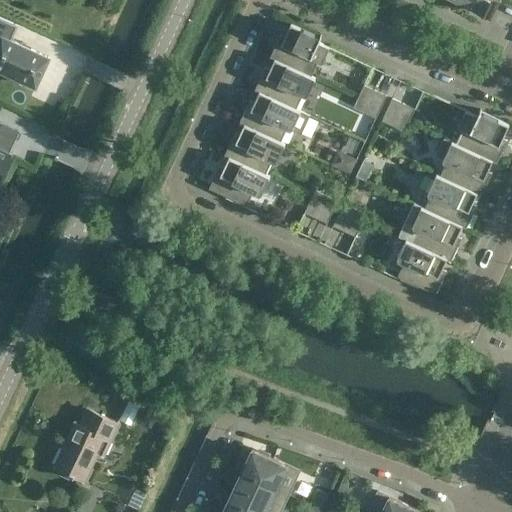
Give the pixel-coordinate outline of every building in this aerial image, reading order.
[(465,0),(463,4),(485,14),(485,12),(484,12),(489,0),(496,0),(501,2),(501,0),(499,0),(465,0)] [(11,39),(18,25),(0,17),(0,36),(1,37),(0,39),(0,69),(3,71),(2,75),(19,83),(21,79),(36,86),(49,57),(11,39)] [(278,40),(270,57),(274,59),(275,58),(311,76),(312,75),(318,61),(322,63),(330,46),(319,41),(322,35),(321,34),(320,36),(291,23),(282,42),(278,40)] [(307,96),(316,77),(312,75),(311,76),(275,58),(274,59),(267,75),(263,73),(255,90),(259,92),(259,91),(296,108),(297,108),(303,94),(307,96)] [(365,112),(375,90),(364,84),(353,107),(365,112)] [(387,95),(375,90),(365,112),(376,118),(387,95)] [(292,128),(301,110),(297,108),(296,108),(259,91),(259,92),(252,108),(247,106),(240,122),(244,124),(281,141),(281,140),(288,127),(292,128)] [(393,125),(404,103),(392,98),(382,120),(393,125)] [(415,108),(404,103),(393,125),(405,131),(415,108)] [(466,110),(466,111),(458,127),(462,129),(456,142),(456,143),(493,160),(492,160),(497,163),(504,146),(500,144),(509,124),(481,111),(481,109),(480,109),(477,115),(466,110)] [(0,122),(0,175),(10,154),(8,153),(0,149),(0,129),(3,124),(0,122)] [(277,161),(285,142),(281,140),(281,141),(244,124),(236,140),(232,138),(224,155),(229,157),(229,156),(266,174),(266,173),(273,159),(277,161)] [(485,176),(492,160),(493,160),(456,143),(456,142),(452,140),(452,141),(444,138),(436,155),(443,158),(443,159),(447,161),(441,175),(440,175),(477,193),(482,195),(489,178),(485,176)] [(331,164),(350,173),(357,158),(338,149),(331,164)] [(261,194),(270,175),(266,173),(266,174),(229,156),(229,157),(221,173),(217,171),(209,187),(247,205),(254,190),(261,194)] [(363,159),(356,176),(366,180),(374,164),(363,159)] [(470,209),(477,193),(440,175),(441,175),(437,173),(428,192),(432,194),(425,208),(462,225),(462,226),(466,228),(474,211),(470,209)] [(316,217),(326,195),(315,190),(305,212),(316,217)] [(338,200),(326,195),(316,217),(327,223),(338,200)] [(344,231),(355,208),(343,203),(333,225),(344,231)] [(455,242),(462,226),(462,225),(425,208),(421,206),(413,224),(417,226),(410,240),(410,241),(447,258),(451,260),(459,244),(455,242)] [(366,213),(355,208),(344,231),(356,236),(366,213)] [(439,274),(447,258),(410,241),(410,240),(406,238),(397,257),(405,261),(398,275),(436,293),(444,276),(439,274)] [(130,396),(120,419),(131,424),(141,401),(130,396)] [(60,471),(65,473),(69,475),(71,471),(72,472),(72,474),(74,475),(75,473),(85,478),(98,449),(103,451),(117,420),(88,407),(80,424),(75,421),(55,465),(62,468),(60,471)] [(299,470),(267,454),(266,454),(266,455),(260,452),(260,451),(259,451),(252,448),(241,472),(288,494),(299,470)] [(266,511),(279,511),(288,494),(241,472),(237,480),(239,481),(236,487),(234,486),(230,495),(266,511)] [(346,504),(353,488),(341,482),(334,498),(346,504)] [(322,509),(329,493),(317,487),(310,503),(322,509)] [(424,511),(378,490),(368,511),(424,511)] [(266,511),(230,495),(222,511),(266,511)] [(342,511),(346,504),(334,498),(327,511),(342,511)] [(320,511),(322,509),(310,503),(305,511),(320,511)]
